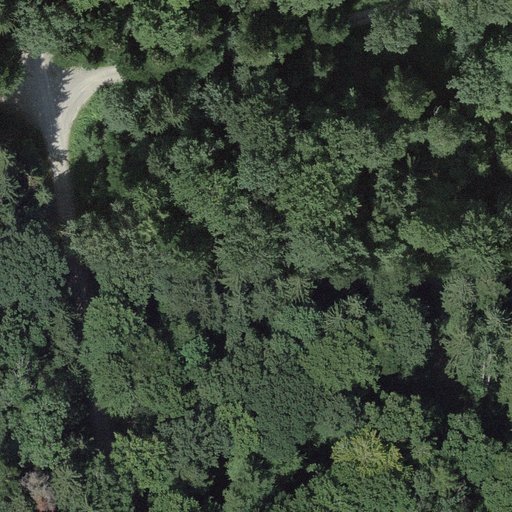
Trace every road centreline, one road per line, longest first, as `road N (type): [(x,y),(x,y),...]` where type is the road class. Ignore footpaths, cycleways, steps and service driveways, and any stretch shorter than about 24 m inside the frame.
road 1 (track): [(136,511),(78,85),(53,0)]
road 2 (track): [(472,0),(78,85),(0,88)]
